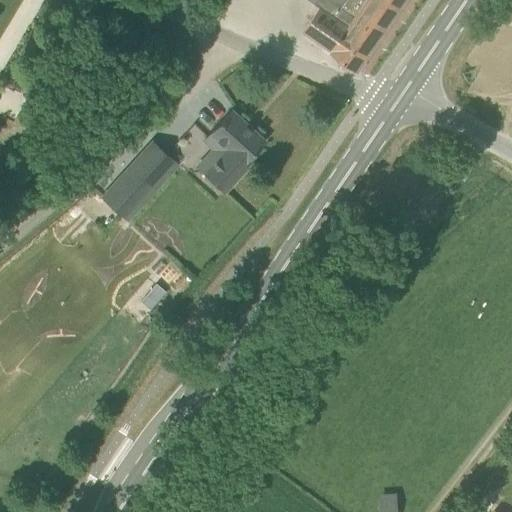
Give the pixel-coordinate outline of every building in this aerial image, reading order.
[(309,0),(321,8),(305,32),(334,52),(358,70),(406,0),(309,0)] [(217,139),(226,148),(203,172),(207,175),(205,178),(216,189),(219,186),(223,190),(246,166),(243,163),(263,141),(230,110),(204,139),(211,145),(217,139)] [(174,161),(153,142),(102,197),(123,216),(174,161)] [(472,165),(460,158),(453,170),(465,177),(472,165)] [(164,291),(155,283),(149,290),(158,298),(164,291)]
